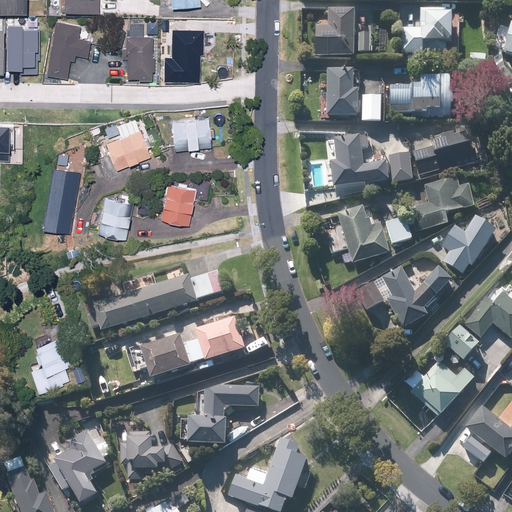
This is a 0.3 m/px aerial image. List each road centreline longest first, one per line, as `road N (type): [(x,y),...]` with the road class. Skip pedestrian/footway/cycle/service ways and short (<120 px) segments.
road 1 (residential): [(268,78),(270,229),(295,308),(345,398),(388,453),(455,511)]
road 2 (residential): [(268,78),(201,92),(0,89)]
